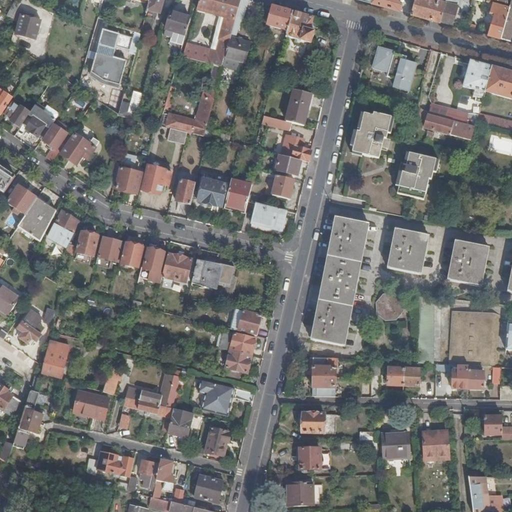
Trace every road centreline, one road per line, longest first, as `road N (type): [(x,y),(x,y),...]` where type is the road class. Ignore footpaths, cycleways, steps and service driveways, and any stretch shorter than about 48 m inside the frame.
road 1 (residential): [(0,142),(109,215),(301,260)]
road 2 (residential): [(301,260),(358,18)]
road 3 (residential): [(268,400),(511,402)]
road 4 (residential): [(59,429),(251,474)]
road 5 (residential): [(511,59),(358,18)]
road 6 (residential): [(268,400),(301,260)]
